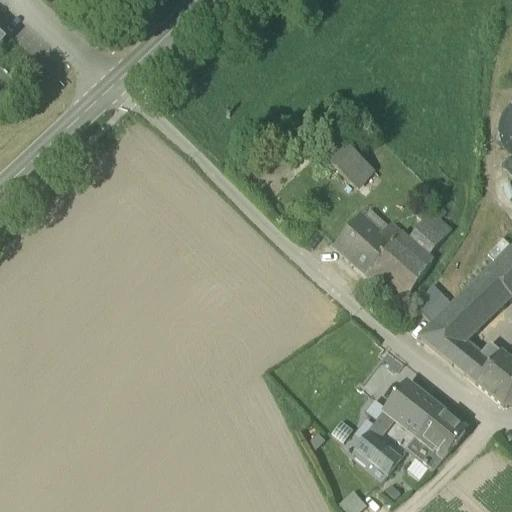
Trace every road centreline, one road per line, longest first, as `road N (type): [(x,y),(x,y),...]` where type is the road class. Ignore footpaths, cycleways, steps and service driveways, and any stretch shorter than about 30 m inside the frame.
road 1 (residential): [(115,85),(357,311),(493,421),(511,421)]
road 2 (secondary): [(115,85),(0,193)]
road 3 (track): [(493,421),(396,511)]
road 4 (secondary): [(211,0),(115,85)]
road 5 (residential): [(24,0),(115,85)]
